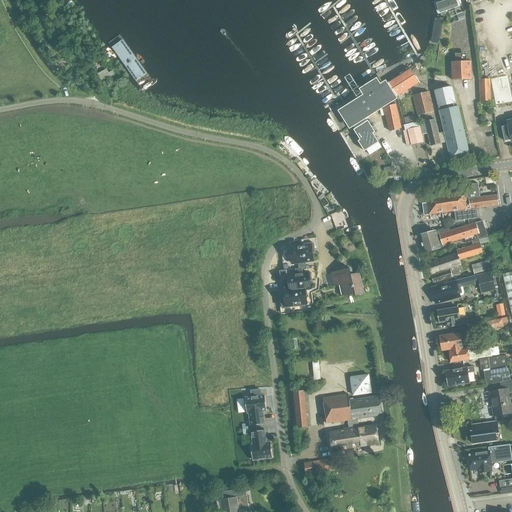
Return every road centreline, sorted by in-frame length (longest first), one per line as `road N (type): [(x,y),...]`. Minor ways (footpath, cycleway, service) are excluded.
road 1 (unclassified): [(306,511),(286,468),(264,278),(273,249),(317,215),(297,172),(254,146),(91,103),(0,109)]
road 2 (tertiary): [(420,180),(409,190),(407,232),(460,507)]
